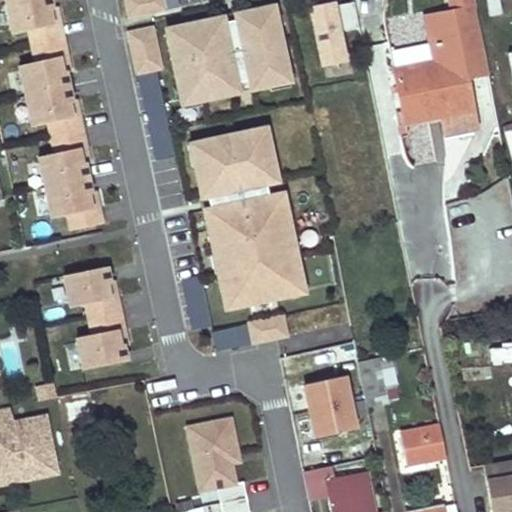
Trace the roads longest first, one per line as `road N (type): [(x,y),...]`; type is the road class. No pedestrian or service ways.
road 1 (residential): [(294,511),(275,409),(248,381),(203,379),(178,354),(102,0)]
road 2 (unknown): [(468,511),(429,314),(429,190)]
